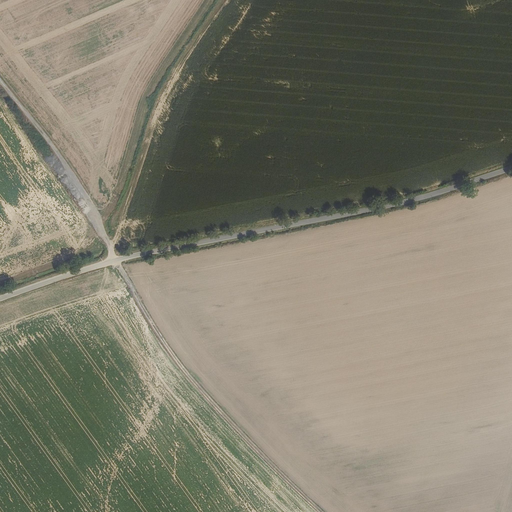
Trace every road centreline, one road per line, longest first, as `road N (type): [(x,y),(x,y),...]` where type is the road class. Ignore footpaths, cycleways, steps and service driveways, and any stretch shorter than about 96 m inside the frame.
road 1 (track): [(0,79),(67,164),(163,346),(322,511)]
road 2 (unclassified): [(0,298),(116,261),(392,204),(511,168)]
